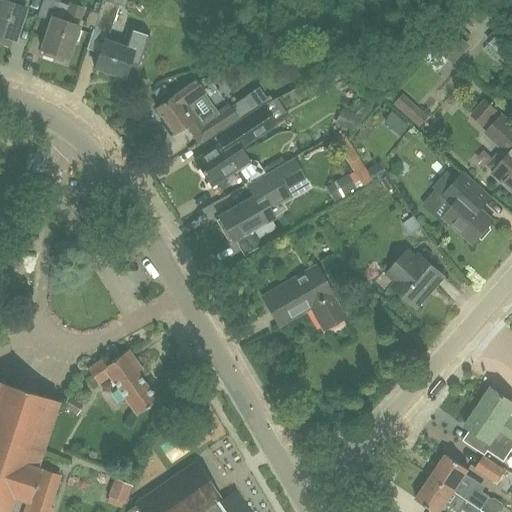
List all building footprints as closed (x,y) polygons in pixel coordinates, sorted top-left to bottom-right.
[(0,0),(0,42),(1,43),(3,37),(13,40),(14,41),(17,33),(25,8),(23,8),(25,0),(0,0)] [(101,0),(92,30),(109,36),(118,6),(124,8),(126,0),(101,0)] [(51,18),(46,33),(41,50),(44,51),(43,55),(54,59),(55,54),(68,59),(74,40),(78,41),(82,31),(78,30),(79,27),(77,27),(83,9),(71,5),(65,23),(51,18)] [(435,47),(450,61),(467,43),(449,26),(432,44),(435,47)] [(122,47),(104,41),(95,68),(124,78),(128,67),(139,71),(150,37),(128,30),(122,47)] [(204,123),(199,116),(189,101),(202,92),(194,81),(156,108),(174,134),(185,126),(198,145),(216,134),(237,119),(228,106),(204,123)] [(393,104),(420,124),(428,114),(401,93),(393,104)] [(485,99),(471,116),(485,127),(499,110),(485,99)] [(263,106),(214,137),(219,145),(212,149),(214,152),(196,164),(211,187),(233,172),(244,165),(242,161),(236,152),(276,126),(263,106)] [(410,126),(393,111),(383,122),(400,137),(410,126)] [(511,122),(502,114),(484,134),(501,149),(486,167),(511,189),(511,122)] [(362,187),(372,181),(349,144),(343,134),(332,140),(337,148),(359,181),(354,184),(357,189),(361,186),(362,187)] [(304,178),(293,159),(246,186),(252,196),(217,217),(219,220),(216,222),(227,241),(231,239),(232,243),(237,240),(244,253),(260,243),(253,231),(274,219),(265,205),(274,199),(278,205),(291,197),(285,189),(304,178)] [(492,197),(485,191),(465,173),(458,181),(443,197),(454,206),(443,218),(473,245),(494,221),(481,209),(492,197)] [(421,228),(414,217),(402,224),(410,235),(421,228)] [(417,308),(424,299),(444,277),(419,255),(417,258),(408,250),(391,269),(400,277),(392,286),(417,308)] [(341,317),(314,269),(264,298),(279,324),(311,306),(323,327),(341,317)] [(105,366),(100,359),(87,369),(97,384),(108,376),(136,414),(156,400),(136,372),(142,369),(128,350),(105,366)] [(0,511),(7,511),(12,499),(26,504),(23,511),(50,511),(52,509),(49,508),(59,475),(36,468),(57,401),(31,393),(34,383),(16,377),(12,387),(0,383),(0,511)] [(511,419),(509,417),(511,413),(511,401),(492,388),(479,407),(511,429),(511,419)] [(83,404),(69,396),(62,407),(76,416),(83,404)] [(511,429),(479,407),(465,427),(491,444),(491,443),(502,451),(510,440),(511,440),(511,429)] [(489,498),(463,480),(469,471),(446,455),(431,478),(481,510),(489,498)] [(496,483),(505,470),(484,456),(475,470),(496,483)] [(221,511),(213,499),(218,495),(197,463),(191,467),(136,505),(140,511),(221,511)] [(85,511),(96,480),(73,473),(59,511),(85,511)] [(479,511),(481,510),(431,478),(416,500),(432,511),(441,511),(446,505),(456,511),(479,511)] [(132,486),(114,479),(106,496),(124,504),(132,486)]
